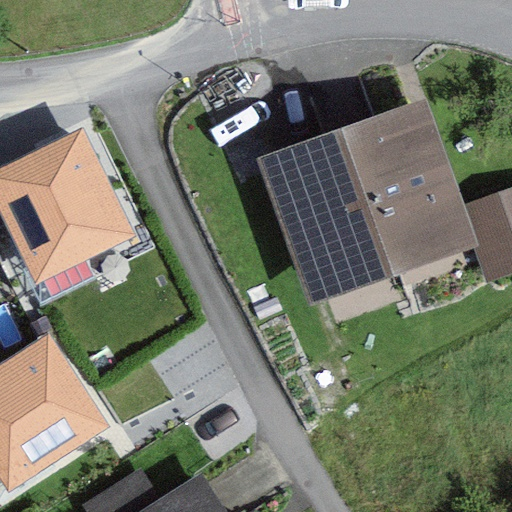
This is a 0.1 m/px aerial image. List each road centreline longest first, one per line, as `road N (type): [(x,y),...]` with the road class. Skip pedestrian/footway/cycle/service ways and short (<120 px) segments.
road 1 (residential): [(108,60),(332,511)]
road 2 (residential): [(511,24),(431,12),(257,19)]
road 3 (residential): [(257,19),(108,60)]
